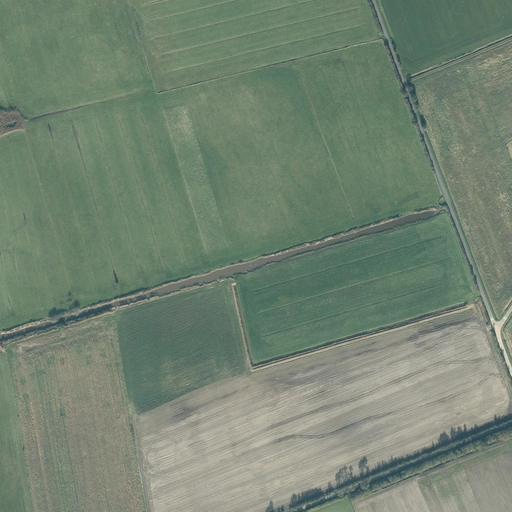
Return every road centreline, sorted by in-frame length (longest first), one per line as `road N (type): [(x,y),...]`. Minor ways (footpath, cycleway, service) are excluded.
road 1 (unclassified): [(495,330),(373,0)]
road 2 (unclassified): [(293,511),(511,422)]
